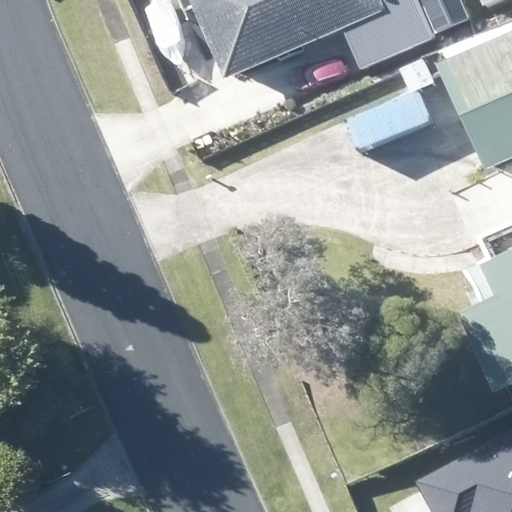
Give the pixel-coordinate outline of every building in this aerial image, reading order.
[(195,0),(232,86),(352,36),(368,75),(437,46),(417,0),(195,0)] [(511,0),(484,0),(490,14),(511,4),(511,0)] [(511,46),(507,35),(423,72),(465,166),(470,178),(484,174),(511,159),(511,46)] [(430,134),(417,99),(354,122),(367,157),(430,134)] [(511,252),(463,274),(460,276),(474,308),(439,324),(475,403),(511,386),(511,252)] [(511,511),(511,438),(418,489),(430,511),(511,511)]
